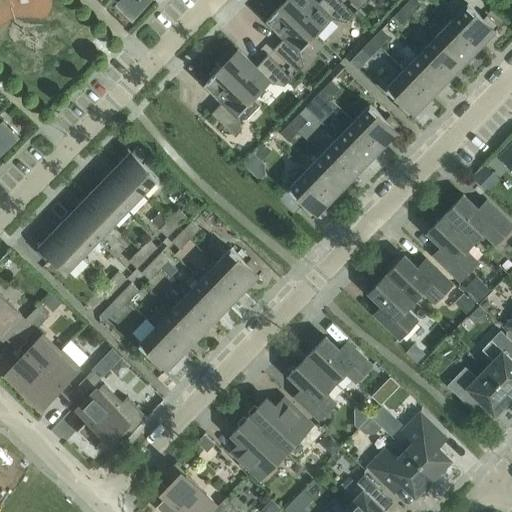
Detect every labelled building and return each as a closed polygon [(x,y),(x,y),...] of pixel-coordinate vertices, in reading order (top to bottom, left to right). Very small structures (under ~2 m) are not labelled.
[(119,0),(134,14),(147,0),(119,0)] [(315,34),(279,0),(277,0),(282,4),(266,20),(284,38),(273,49),(297,72),(304,65),(299,50),(315,34)] [(279,0),(315,34),(330,18),(346,22),(353,15),(336,0),(320,0),(318,3),(313,0),(279,0)] [(349,0),(359,9),(365,2),(364,0),(349,0)] [(417,0),(409,0),(403,6),(412,14),(422,4),(417,0)] [(451,21),(478,47),(499,26),(487,15),(483,19),(468,4),(451,21)] [(412,14),(403,6),(394,16),(402,24),(412,14)] [(478,47),(451,21),(435,37),(462,64),(478,47)] [(382,29),(372,39),(380,47),(390,37),(382,29)] [(462,64),(435,37),(419,54),(446,80),(462,64)] [(380,47),(372,39),(362,49),(370,57),(380,47)] [(217,61),(216,62),(253,98),(268,82),(284,86),(291,79),(267,56),(256,67),(234,46),(218,63),(217,61)] [(446,80),(419,54),(403,70),(431,96),(446,80)] [(253,98),(216,62),(215,63),(220,67),(204,84),(222,101),(211,113),(235,136),(242,129),(238,114),(253,98)] [(431,96),(403,70),(387,87),(402,102),(398,106),(410,118),(431,96)] [(331,81),(321,91),(330,99),(340,88),(331,81)] [(330,99),(321,91),(312,101),(320,109),(321,108),(328,115),(337,106),(330,99)] [(370,105),(353,122),(380,148),(401,126),(389,115),(385,120),(370,105)] [(289,123),(298,131),(308,121),(299,113),(289,123)] [(0,121),(0,151),(18,134),(3,119),(1,122),(0,121)] [(353,122),(338,138),(365,164),(380,148),(353,122)] [(298,131),(289,123),(280,133),(288,141),(298,131)] [(365,164),(338,138),(322,154),(349,181),(365,164)] [(271,150),(263,142),(253,153),(261,161),(271,150)] [(511,144),(500,157),(511,168),(511,144)] [(136,147),(117,167),(144,193),(158,178),(143,163),(147,159),(136,147)] [(349,181),(322,154),(306,171),(333,197),(349,181)] [(117,167),(101,183),(128,209),(144,193),(117,167)] [(333,197),(306,171),(289,188),(305,202),(300,207),(312,218),(333,197)] [(101,183),(86,199),(113,225),(128,209),(101,183)] [(445,213),(474,241),(483,232),(496,244),(511,226),(511,225),(486,200),(477,209),(463,195),(445,213)] [(86,199),(71,214),(98,241),(113,225),(86,199)] [(179,209),(169,218),(178,226),(187,217),(179,209)] [(474,241),(445,213),(427,232),(442,246),(433,254),(460,280),(477,263),(465,251),(474,241)] [(71,214),(56,230),(83,256),(98,241),(71,214)] [(169,218),(159,229),(167,237),(178,226),(169,218)] [(191,221),(181,231),(189,239),(199,229),(191,221)] [(56,230),(36,250),(48,262),(52,257),(67,272),(83,256),(56,230)] [(181,231),(171,241),(179,249),(189,239),(181,231)] [(148,240),(139,249),(147,257),(156,248),(148,240)] [(231,248),(215,264),(242,291),(262,270),(250,259),(246,263),(231,248)] [(139,249),(129,260),(137,268),(147,257),(139,249)] [(161,252),(151,262),(159,270),(169,260),(161,252)] [(386,274),(414,300),(422,292),(434,304),(452,285),(428,262),(420,270),(404,255),(386,274)] [(151,262),(141,272),(149,280),(159,270),(151,262)] [(215,264),(201,279),(228,305),(242,291),(215,264)] [(118,271),(108,281),(117,289),(126,279),(118,271)] [(414,300),(386,274),(369,292),(382,305),(374,314),(399,339),(417,321),(405,309),(414,300)] [(201,279),(185,295),(212,321),(228,305),(201,279)] [(108,281),(98,291),(107,299),(117,289),(108,281)] [(131,283),(121,294),(129,301),(139,291),(131,283)] [(0,293),(0,332),(2,335),(22,315),(0,293)] [(121,294),(111,303),(119,311),(129,301),(121,294)] [(185,295),(171,310),(198,336),(212,321),(185,295)] [(171,310),(154,327),(181,353),(198,336),(171,310)] [(154,327),(139,342),(155,357),(150,362),(162,373),(181,353),(154,327)] [(484,368),(511,394),(511,341),(500,330),(482,348),(493,359),(484,368)] [(415,353),(429,340),(421,331),(407,344),(415,353)] [(29,384),(63,349),(62,348),(59,351),(43,335),(12,367),(29,384)] [(307,356),(335,382),(345,372),(355,382),(372,365),(353,347),(344,355),(325,337),(307,356)] [(63,349),(29,384),(46,401),(80,366),(63,349)] [(335,382),(307,356),(289,374),(308,393),(300,401),(319,420),(335,403),(325,393),(335,382)] [(511,395),(511,394),(484,368),(476,377),(465,366),(447,384),(470,407),(478,398),(494,414),(511,395)] [(101,378),(92,370),(73,390),(81,398),(101,378)] [(127,438),(147,417),(127,397),(122,401),(103,383),(79,409),(88,419),(77,431),(95,448),(115,427),(127,438)] [(407,413),(419,400),(401,383),(388,396),(407,413)] [(249,416),(286,452),(313,425),(284,397),(275,406),(266,398),(249,416)] [(405,450),(433,477),(437,473),(441,473),(444,471),(446,467),(446,464),(451,459),(437,445),(446,437),(421,412),(403,431),(414,441),(405,450)] [(286,452),(249,416),(231,434),(240,442),(231,452),(260,479),(286,452)] [(433,477),(405,450),(398,457),(393,457),(384,448),(367,467),(393,491),(401,482),(415,495),(420,490),(424,490),(427,488),(429,485),(429,481),(433,477)] [(175,463),(164,475),(175,486),(155,506),(161,511),(204,511),(214,502),(175,463)] [(346,509),(348,511),(385,511),(375,501),(383,493),(364,475),(347,492),(355,499),(346,509)] [(238,511),(225,498),(211,511),(238,511)]
